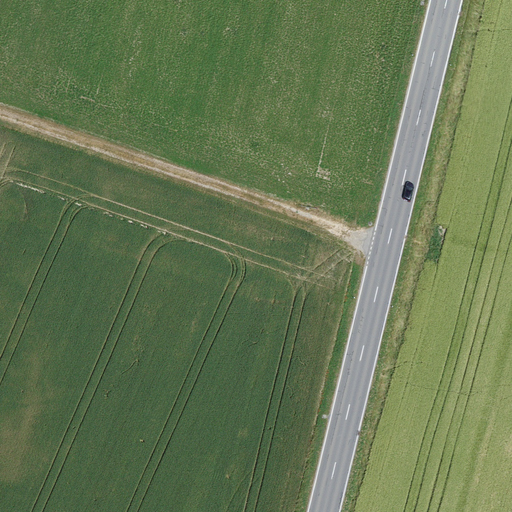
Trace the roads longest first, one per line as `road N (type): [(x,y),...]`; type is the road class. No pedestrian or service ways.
road 1 (primary): [(446,0),(324,511)]
road 2 (track): [(0,102),(323,208),(384,258)]
